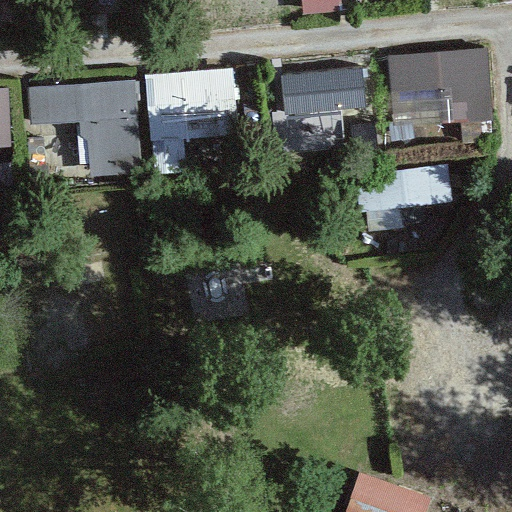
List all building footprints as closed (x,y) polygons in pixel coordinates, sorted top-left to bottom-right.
[(0,0),(0,20),(19,20),(19,0),(0,0)] [(301,0),(304,16),(343,11),(341,0),(301,0)] [(489,48),(387,56),(393,128),(461,122),(463,144),(497,141),(489,48)] [(362,66),(280,75),(285,116),(367,106),(362,66)] [(234,67),(144,74),(149,141),(152,141),(155,174),(188,172),(185,139),(239,135),(234,67)] [(140,81),(29,88),(31,127),(79,124),(80,135),(87,143),(89,176),(146,173),(140,81)] [(9,89),(0,89),(0,148),(11,148),(9,89)] [(363,169),(365,211),(455,207),(453,164),(363,169)] [(429,511),(434,499),(360,473),(347,511),(429,511)]
